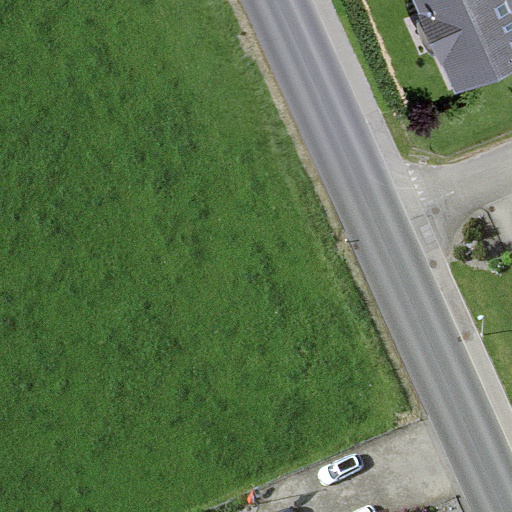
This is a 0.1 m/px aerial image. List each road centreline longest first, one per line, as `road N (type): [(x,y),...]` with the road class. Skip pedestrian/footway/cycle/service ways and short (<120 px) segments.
road 1 (secondary): [(376,226),(505,511)]
road 2 (secondary): [(276,0),(376,226)]
road 3 (residential): [(511,164),(376,226)]
